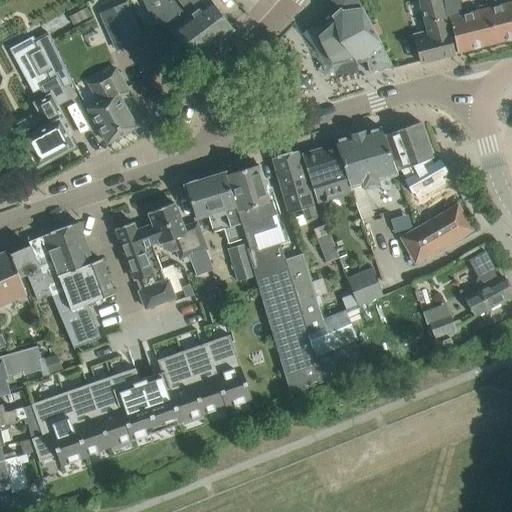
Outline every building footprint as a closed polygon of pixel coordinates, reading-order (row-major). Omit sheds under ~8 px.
[(141,0),(147,11),(157,23),(160,21),(180,45),(188,56),(192,61),(211,47),(197,28),(196,29),(187,18),(175,4),(173,0),(141,0)] [(178,0),(179,1),(190,15),(187,18),(196,29),(197,28),(211,47),(234,30),(210,0),(209,0),(202,6),(196,0),(178,0)] [(324,26),(315,35),(317,43),(325,58),(330,64),(343,62),(355,58),(355,59),(362,57),(363,60),(365,60),(368,71),(390,66),(392,69),(394,68),(392,65),(379,41),(361,7),(357,0),(330,0),(335,5),(338,9),(336,10),(339,13),(333,18),(324,26)] [(439,0),(420,0),(428,31),(413,35),(420,62),(455,53),(449,32),(448,33),(439,0)] [(486,5),(477,7),(478,11),(461,16),(458,0),(443,0),(448,20),(449,20),(457,52),(496,43),(487,9),(486,5)] [(495,0),(485,0),(486,5),(487,9),(496,43),(511,38),(511,2),(497,6),(495,0)] [(100,14),(116,50),(142,38),(126,2),(100,14)] [(26,53),(42,82),(37,85),(44,97),(32,103),(38,115),(32,118),(35,125),(19,134),(22,140),(11,145),(10,149),(19,164),(22,165),(33,160),(36,167),(74,146),(60,119),(63,117),(58,106),(69,100),(62,88),(72,82),(62,66),(49,40),(52,38),(48,31),(32,40),(36,48),(26,53)] [(97,99),(86,106),(107,143),(136,126),(119,97),(129,92),(115,68),(88,84),(97,99)] [(433,158),(420,122),(383,135),(396,171),(433,158)] [(381,127),(335,143),(352,191),(361,220),(374,215),(362,186),(398,174),(396,171),(383,135),(381,127)] [(352,191),(335,143),(301,154),(309,181),(314,196),(317,203),(352,191)] [(316,217),(297,150),(272,158),(288,212),(302,208),(305,219),(316,217)] [(448,173),(440,159),(422,169),(430,183),(448,173)] [(258,164),(225,174),(235,205),(245,237),(248,247),(246,248),(290,393),(290,394),(295,392),(322,381),(314,355),(333,346),(321,320),(322,319),(301,253),(285,258),(279,238),(282,237),(274,210),(270,211),(267,202),(270,202),(264,183),(258,164)] [(225,173),(185,185),(195,218),(207,214),(212,231),(223,228),(228,243),(245,237),(235,205),(225,174),(225,173)] [(132,222),(115,228),(134,280),(136,279),(140,290),(137,291),(145,310),(177,298),(169,278),(164,280),(151,245),(159,242),(159,243),(160,243),(162,249),(170,253),(176,250),(178,258),(188,254),(196,276),(213,269),(205,248),(207,247),(198,222),(183,227),(173,202),(148,212),(152,224),(136,231),(132,222)] [(402,238),(415,260),(470,229),(457,206),(402,238)] [(93,262),(78,222),(42,235),(43,238),(30,243),(30,241),(29,242),(30,245),(51,294),(73,347),(100,337),(87,303),(114,294),(101,259),(93,262)] [(330,238),(325,224),(313,228),(326,262),(338,257),(330,238)] [(244,243),(228,248),(237,280),(254,275),(244,243)] [(51,294),(30,245),(23,247),(18,245),(12,248),(11,253),(9,253),(15,266),(17,264),(23,277),(26,275),(38,300),(51,294)] [(8,250),(0,253),(0,307),(20,300),(19,296),(27,293),(15,266),(9,253),(8,250)] [(479,289),(464,297),(475,316),(496,305),(511,295),(511,292),(503,276),(498,279),(493,270),(495,269),(485,251),(468,260),(477,277),(475,284),(479,289)] [(383,294),(372,267),(347,277),(358,305),(383,294)] [(189,284),(182,287),(185,298),(193,295),(189,284)] [(210,303),(222,299),(217,286),(207,290),(210,303)] [(225,309),(222,299),(210,303),(206,304),(209,314),(225,309)] [(427,314),(435,336),(455,328),(447,306),(427,314)] [(225,309),(209,314),(212,323),(227,319),(225,309)] [(354,337),(342,311),(322,319),(321,320),(333,346),(354,337)] [(134,368),(31,404),(31,405),(37,421),(41,435),(31,439),(35,451),(36,453),(39,462),(57,455),(60,466),(88,456),(87,454),(130,439),(131,441),(171,427),(169,422),(176,420),(177,425),(182,423),(181,421),(224,406),(225,408),(251,399),(229,335),(157,360),(161,372),(139,380),(134,368)] [(36,346),(2,356),(0,356),(0,392),(9,390),(6,380),(8,380),(7,375),(22,370),(23,373),(41,368),(38,359),(40,358),(36,346)] [(0,424),(8,423),(18,420),(18,421),(24,419),(25,424),(27,423),(37,421),(31,405),(25,407),(3,412),(1,404),(0,404),(0,424)] [(8,423),(0,424),(0,445),(4,444),(2,437),(0,430),(9,427),(8,423),(18,420),(8,423)] [(31,439),(19,442),(23,456),(36,453),(35,451),(31,439)] [(0,461),(3,461),(16,458),(15,452),(1,456),(0,450),(0,461)] [(3,461),(0,461),(0,490),(11,488),(7,473),(20,469),(16,458),(3,461)]
